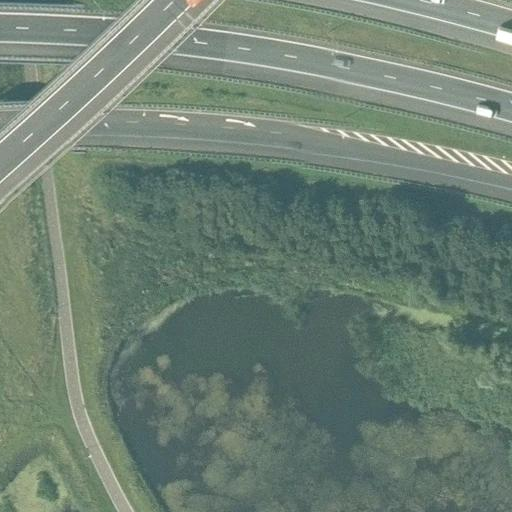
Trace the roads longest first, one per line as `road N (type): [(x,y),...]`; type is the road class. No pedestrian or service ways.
road 1 (motorway): [(0,29),(212,47),(344,68),(511,110)]
road 2 (motorway): [(0,127),(255,132),(511,183)]
road 3 (motorway): [(0,148),(158,0)]
